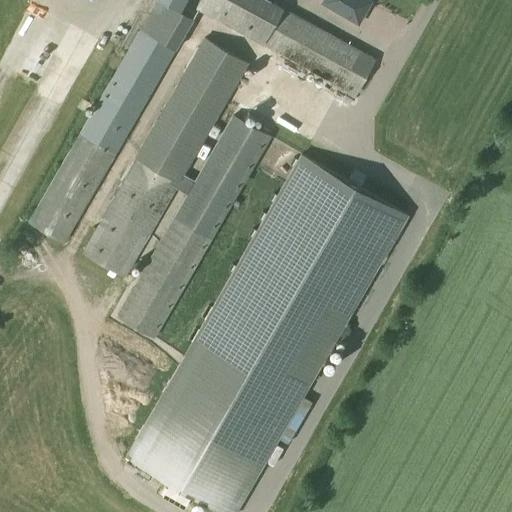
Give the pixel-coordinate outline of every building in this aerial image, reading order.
[(267,0),(199,0),(195,7),(263,45),(282,9),(283,8),(267,0)] [(318,0),(348,18),(357,0),(318,0)] [(282,9),(263,45),(355,96),(374,60),(282,9)] [(138,29),(27,222),(64,243),(174,50),(138,29)] [(203,44),(82,253),(123,277),(174,189),(188,197),(117,319),(154,340),(271,139),(232,116),(194,182),(182,175),(244,68),(203,44)] [(299,154),(122,459),(213,511),(235,511),(406,216),(299,154)] [(23,230),(13,235),(20,249),(30,244),(23,230)]
